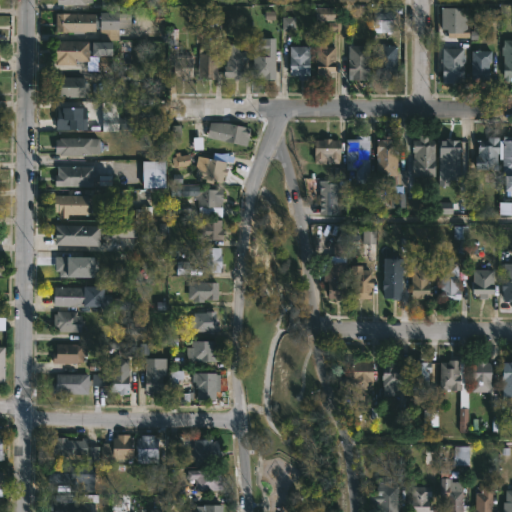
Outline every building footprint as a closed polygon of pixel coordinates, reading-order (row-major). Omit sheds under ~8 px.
[(334,7),(334,20),(341,20),(341,32),(328,31),(328,20),(314,20),(315,7),(334,7)] [(393,7),(372,8),(372,33),(393,32),(393,7)] [(457,9),(457,27),(467,27),(467,38),(444,38),(444,26),(439,26),(439,10),(457,9)] [(114,11),(114,13),(129,13),(129,28),(93,29),(93,32),(57,31),(57,12),(114,11)] [(294,17),(281,17),(281,30),(294,30),(294,17)] [(264,35),(264,38),(275,38),(275,80),(260,80),(260,78),(253,78),(253,52),(264,52),(264,46),(254,46),(254,35),(264,35)] [(323,38),(323,46),(331,46),(331,71),(327,71),(327,74),(313,74),(313,38),(323,38)] [(92,40),(92,41),(96,41),(96,56),(91,56),(91,61),(78,61),(78,64),(60,64),(60,60),(56,60),(56,39),(92,40)] [(511,39),(511,81),(511,77),(506,77),(506,82),(500,81),(500,77),(498,77),(500,54),(498,54),(498,46),(500,46),(500,39),(511,39)] [(111,42),(90,42),(91,56),(112,55),(111,42)] [(236,44),(236,51),(243,52),(243,62),(240,62),(240,80),(229,79),(229,77),(219,77),(219,65),(222,66),(222,44),(236,44)] [(362,75),(362,79),(347,78),(347,75),(344,75),(344,45),(366,45),(366,75),(362,75)] [(393,45),(393,55),(396,55),(396,59),(393,59),(393,76),(389,75),(389,80),(376,79),(376,75),(371,75),(372,45),(393,45)] [(305,57),(305,79),(294,79),(294,75),(285,75),(286,46),(306,46),(305,57)] [(460,48),(460,57),(462,57),(462,61),(459,61),(460,76),(456,76),(456,82),(443,82),(443,78),(437,78),(438,47),(460,48)] [(213,50),(213,53),(214,53),(214,79),(208,79),(208,77),(199,76),(199,52),(207,52),(207,50),(213,50)] [(485,61),(485,78),(475,78),(475,80),(471,80),(467,77),(468,50),(488,50),(488,61),(485,61)] [(194,55),(193,76),(190,76),(190,79),(180,79),(180,76),(176,76),(176,73),(174,73),(174,59),(178,59),(178,54),(194,55)] [(87,77),(87,82),(92,82),(92,91),(87,91),(87,97),(57,96),(57,86),(61,86),(62,76),(87,77)] [(117,103),(102,102),(102,122),(116,122),(117,103)] [(89,107),(89,129),(58,129),(58,122),(55,122),(55,117),(58,117),(59,107),(89,107)] [(132,118),(117,118),(118,130),(132,129),(132,118)] [(246,138),(244,145),(210,137),(214,120),(248,128),(246,138)] [(180,125),(171,125),(170,139),(179,139),(180,125)] [(425,134),(425,139),(431,139),(431,177),(409,176),(409,159),(410,159),(410,140),(415,140),(415,134),(425,134)] [(366,135),(365,183),(351,183),(351,170),(342,170),(342,178),(334,178),(334,167),(341,167),(341,139),(352,139),(352,135),(366,135)] [(511,136),(511,215),(496,215),(496,202),(502,202),(502,190),(499,190),(500,159),(498,159),(498,147),(500,147),(500,136),(511,136)] [(93,137),(101,138),(101,155),(57,153),(57,139),(61,139),(61,137),(93,137)] [(477,168),(472,168),(472,156),(474,156),(474,140),(484,140),(484,137),(495,137),(494,168),(477,168)] [(328,138),(328,140),(336,140),(336,163),(325,163),(325,155),(320,155),(320,163),(310,163),(310,139),(328,138)] [(446,186),(435,186),(436,139),(457,140),(457,179),(446,179),(446,186)] [(393,140),(393,170),(403,170),(403,208),(386,208),(386,193),(393,193),(393,175),(372,175),(372,140),(393,140)] [(174,167),(190,166),(188,154),(173,156),(174,167)] [(226,169),(224,175),(222,174),(220,182),(192,175),(196,155),(225,161),(223,168),(226,169)] [(152,188),(139,188),(139,160),(169,160),(169,187),(152,188)] [(95,166),(95,169),(98,169),(97,185),(95,185),(95,187),(57,186),(57,174),(59,174),(59,166),(95,166)] [(222,198),(222,207),(199,207),(199,195),(185,195),(185,186),(202,186),(202,188),(222,190),(222,198)] [(337,191),(337,215),(320,215),(320,205),(317,205),(317,191),(337,191)] [(90,211),(90,214),(70,214),(70,218),(60,218),(60,212),(57,212),(57,195),(90,195),(90,211)] [(452,203),(439,202),(439,214),(451,214),(452,203)] [(189,203),(175,203),(175,213),(189,213),(189,203)] [(135,210),(134,220),(150,220),(150,210),(135,210)] [(217,219),(218,240),(198,239),(198,235),(193,235),(194,222),(209,222),(209,219),(217,219)] [(113,236),(112,236),(112,223),(136,223),(136,237),(113,236)] [(103,226),(102,245),(57,244),(57,225),(103,226)] [(453,239),(466,240),(467,226),(453,226),(453,239)] [(362,245),(375,245),(375,232),(363,232),(362,245)] [(216,247),(216,266),(215,266),(215,272),(198,272),(198,261),(196,261),(196,247),(216,247)] [(425,249),(425,288),(428,288),(428,299),(407,298),(408,264),(412,264),(412,249),(425,249)] [(75,251),(75,258),(80,258),(80,276),(52,275),(52,259),(56,259),(56,257),(60,257),(60,251),(75,251)] [(176,275),(188,275),(188,261),(175,261),(176,275)] [(340,282),(340,293),(343,293),(343,298),(338,298),(337,300),(322,298),(323,282),(319,282),(319,270),(322,270),(322,262),(343,262),(342,282),(340,282)] [(456,263),(456,271),(467,271),(466,279),(457,278),(457,288),(459,288),(459,298),(451,298),(451,295),(438,295),(439,262),(456,263)] [(511,263),(511,299),(500,299),(500,290),(498,290),(498,280),(500,280),(500,274),(497,274),(497,268),(502,268),(502,263),(511,263)] [(358,265),(358,270),(366,270),(366,277),(369,277),(367,298),(347,298),(348,274),(346,274),(346,265),(358,265)] [(475,293),(472,293),(472,268),(493,268),(492,293),(475,293)] [(398,269),(398,300),(378,298),(377,279),(379,279),(379,271),(383,271),(383,269),(398,269)] [(202,301),(190,301),(190,282),(214,282),(214,300),(202,299),(202,301)] [(99,287),(98,307),(51,306),(51,287),(79,287),(79,285),(99,286),(99,287)] [(75,311),(75,314),(80,314),(80,320),(84,320),(84,326),(78,326),(78,331),(56,331),(56,311),(75,311)] [(212,311),(212,321),(214,321),(214,331),(190,332),(190,328),(186,328),(186,316),(190,316),(190,312),(212,311)] [(214,340),(213,361),(192,361),(192,358),(187,358),(187,346),(192,346),(192,344),(202,344),(203,340),(214,340)] [(118,356),(135,356),(135,343),(118,342),(118,356)] [(75,344),(75,345),(83,346),(83,356),(80,356),(80,362),(51,363),(51,352),(53,352),(54,344),(75,344)] [(130,357),(130,372),(137,372),(137,380),(132,380),(131,395),(119,394),(119,392),(111,392),(111,381),(112,381),(113,357),(130,357)] [(422,358),(422,362),(427,362),(427,372),(425,372),(425,394),(413,393),(413,390),(408,390),(408,362),(416,362),(416,358),(422,358)] [(482,358),(482,362),(487,362),(487,392),(468,391),(469,362),(473,362),(473,358),(482,358)] [(353,391),(339,391),(339,374),(346,375),(346,359),(369,360),(368,390),(353,390),(353,391)] [(456,360),(456,361),(465,361),(465,389),(435,389),(436,362),(444,362),(444,359),(456,360)] [(400,388),(378,387),(378,361),(400,361),(400,388)] [(511,362),(511,396),(497,396),(498,362),(511,362)] [(163,364),(163,369),(165,369),(165,382),(169,382),(169,391),(157,391),(157,395),(146,395),(146,367),(148,367),(148,364),(163,364)] [(211,373),(211,381),(215,382),(215,392),(211,392),(211,400),(198,400),(198,389),(196,389),(196,385),(193,385),(193,372),(211,373)] [(90,374),(90,381),(92,381),(92,388),(90,388),(89,394),(54,393),(54,382),(57,382),(57,373),(90,374)] [(437,409),(423,409),(423,426),(437,426),(437,409)] [(132,434),(132,438),(136,438),(135,443),(138,443),(137,459),(117,458),(117,463),(103,463),(103,446),(115,446),(115,438),(118,438),(118,434),(132,434)] [(157,435),(157,439),(160,439),(161,444),(162,444),(162,459),(151,459),(151,463),(140,463),(140,439),(143,438),(143,435),(157,435)] [(88,438),(88,446),(101,446),(101,463),(87,463),(87,455),(86,455),(86,458),(79,458),(79,455),(54,456),(54,442),(57,442),(57,437),(69,437),(69,440),(83,440),(83,438),(88,438)] [(212,461),(190,460),(190,440),(212,440),(212,461)] [(467,465),(468,447),(453,446),(453,465),(467,465)] [(80,467),(80,474),(84,475),(83,481),(80,481),(80,485),(63,485),(63,481),(49,481),(49,476),(55,476),(55,466),(80,467)] [(211,470),(210,491),(194,490),(194,479),(185,479),(185,470),(211,470)] [(460,483),(459,511),(438,511),(439,508),(441,509),(441,498),(435,498),(436,486),(437,486),(438,478),(446,478),(446,479),(449,479),(449,481),(460,481),(460,483)] [(387,482),(387,486),(395,486),(395,509),(396,509),(396,511),(372,511),(372,506),(362,506),(362,492),(372,492),(372,486),(374,486),(374,482),(387,482)] [(488,487),(488,511),(468,511),(468,509),(471,509),(471,493),(478,493),(479,486),(488,487)] [(425,496),(425,505),(428,505),(428,511),(407,511),(407,487),(428,487),(428,497),(425,496)] [(511,511),(498,511),(498,509),(502,509),(502,490),(511,490),(511,511)] [(94,495),(94,511),(85,511),(85,503),(79,503),(79,511),(54,511),(54,510),(57,510),(57,495),(94,495)]
